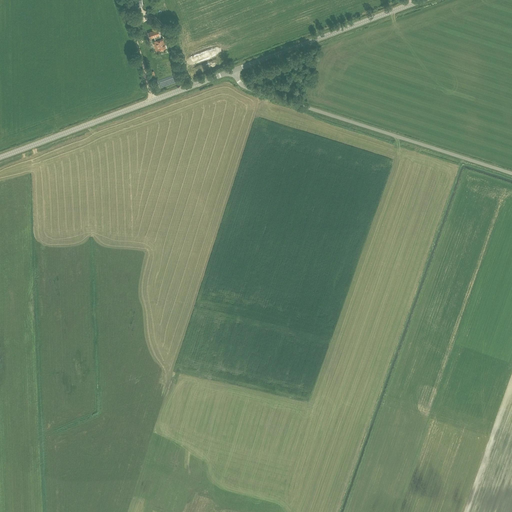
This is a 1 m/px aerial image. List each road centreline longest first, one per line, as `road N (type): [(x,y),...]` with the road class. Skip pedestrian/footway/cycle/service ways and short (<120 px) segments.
road 1 (unclassified): [(511,173),(246,87),(233,70)]
road 2 (tertiary): [(0,157),(233,70)]
road 3 (tertiary): [(233,70),(423,0)]
